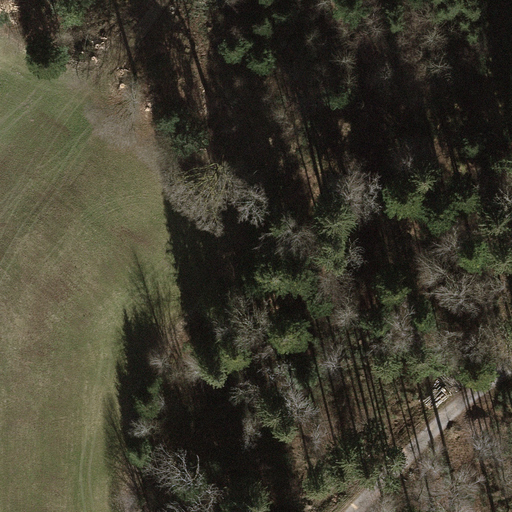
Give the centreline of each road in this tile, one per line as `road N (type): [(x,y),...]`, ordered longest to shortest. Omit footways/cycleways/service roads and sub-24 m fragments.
road 1 (track): [(498,370),(485,276),(492,90),(508,0)]
road 2 (track): [(350,511),(399,457),(511,364)]
